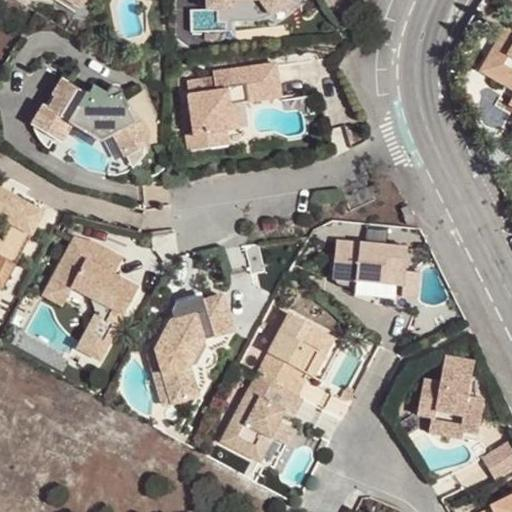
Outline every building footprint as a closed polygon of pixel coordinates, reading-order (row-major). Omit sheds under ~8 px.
[(55,0),(78,13),(81,7),(69,0),(55,0)] [(230,0),(261,0),(273,15),(292,0),(206,0),(207,10),(230,10),(230,1),(230,0)] [(511,32),(504,27),(487,56),(504,65),(508,57),(511,58),(511,99),(509,105),(511,107),(511,32)] [(511,69),(504,65),(487,56),(479,70),(511,89),(511,69)] [(194,136),(187,137),(189,151),(229,146),(227,132),(233,131),(229,106),(238,104),(277,99),(272,67),(210,75),(211,80),(187,83),(194,136)] [(123,150),(142,141),(145,139),(145,134),(139,122),(136,124),(122,96),(122,93),(121,90),(118,88),(115,87),(111,87),(109,89),(107,93),(95,86),(91,95),(64,80),(56,95),(58,97),(51,110),(45,107),(35,125),(57,137),(62,127),(68,130),(78,113),(106,128),(107,131),(112,129),(123,150)] [(238,104),(229,106),(233,131),(241,130),(238,104)] [(145,147),(142,141),(123,150),(114,155),(118,162),(124,163),(129,161),(145,147)] [(0,256),(15,265),(43,213),(0,189),(0,256)] [(409,205),(401,209),(405,219),(404,219),(407,225),(416,221),(409,205)] [(405,286),(406,272),(409,248),(337,241),(333,279),(357,282),(355,297),(380,305),(398,307),(400,286),(405,286)] [(96,315),(88,330),(110,342),(139,289),(115,276),(121,264),(94,249),(74,243),(53,282),(73,293),(91,302),(96,315)] [(419,298),(421,273),(406,272),(405,286),(404,296),(419,298)] [(63,311),(73,293),(53,282),(43,300),(63,311)] [(206,341),(235,333),(223,295),(202,301),(201,299),(178,306),(173,313),(175,319),(170,320),(154,350),(171,407),(201,398),(192,369),(206,341)] [(257,375),(290,393),(298,378),(302,370),(309,374),(329,336),(289,315),(257,375)] [(100,362),(110,342),(88,330),(77,349),(100,362)] [(329,336),(309,374),(315,377),(335,339),(329,336)] [(171,407),(154,350),(145,353),(162,410),(171,407)] [(462,440),(463,432),(477,435),(484,401),(468,398),(472,377),(442,371),(440,383),(424,380),(417,415),(431,418),(428,433),(462,440)] [(290,393),(257,375),(222,441),(251,456),(263,433),(283,444),(285,445),(293,429),(278,421),(283,412),(287,415),(297,396),(290,393)] [(298,378),(290,393),(297,396),(305,381),(298,378)] [(301,399),(297,396),(287,415),(292,417),(301,399)] [(283,444),(263,433),(251,456),(271,467),(283,444)] [(498,477),(511,468),(511,447),(508,440),(484,454),(498,477)] [(511,511),(511,496),(481,511),(511,511)]
